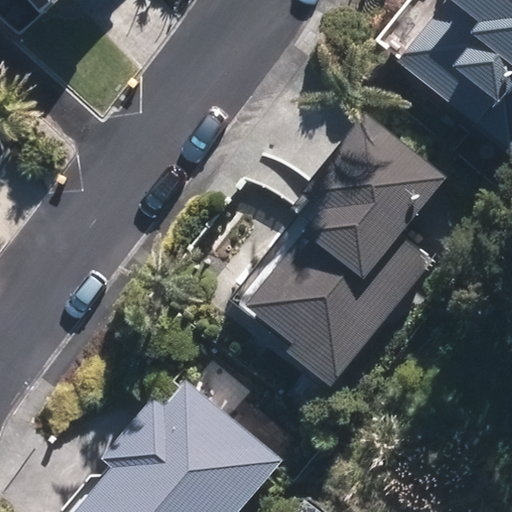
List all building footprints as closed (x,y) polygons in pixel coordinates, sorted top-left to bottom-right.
[(57,0),(69,13),(83,0),(57,0)] [(511,0),(477,0),(426,65),(511,131),(511,0)] [(461,175),(388,122),(257,299),(363,376),(449,259),(417,236),(461,175)] [(0,147),(10,136),(0,126),(0,147)] [(148,462),(106,511),(256,511),(299,460),(208,387),(189,411),(177,401),(136,452),(148,462)]
